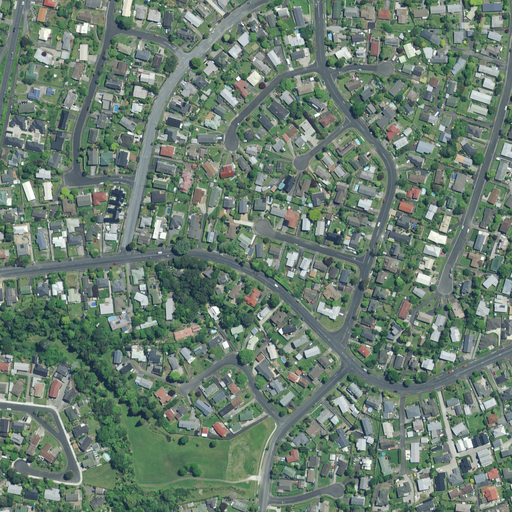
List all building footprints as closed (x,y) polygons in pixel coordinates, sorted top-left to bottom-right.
[(102,0),(93,0),(94,1),(88,0),(86,0),(86,7),(97,8),(97,7),(101,7),(102,0)] [(125,0),(123,16),(129,17),(132,0),(125,0)] [(225,2),(224,0),(211,0),(212,1),(214,0),(217,0),(219,4),(223,8),(228,4),(225,2)] [(342,2),(334,2),(333,19),(340,20),(342,2)] [(501,3),(501,2),(495,2),(495,3),(483,4),(483,13),(486,13),(486,12),(502,11),(502,3),(501,3)] [(210,12),(200,4),(196,10),(205,18),(210,12)] [(147,7),(136,5),(135,10),(138,11),(136,18),(144,20),(146,12),(147,7)] [(305,26),(301,6),(293,8),(298,28),(305,26)] [(445,15),(445,6),(431,7),(431,14),(441,13),(441,15),(445,15)] [(479,8),(472,6),(471,11),(466,16),(471,20),(477,14),(479,8)] [(373,20),(374,7),(368,7),(368,8),(362,8),(362,13),(361,13),(361,17),(366,17),(366,19),(373,20)] [(46,16),(47,9),(40,8),(37,21),(45,22),(48,23),(50,17),(46,16)] [(360,9),(345,8),(345,16),(346,16),(346,18),(352,19),(352,17),(359,17),(360,9)] [(289,16),(287,9),(278,11),(280,18),(289,16)] [(407,9),(397,9),(397,16),(399,16),(399,23),(406,24),(406,16),(407,17),(407,9)] [(429,18),(428,9),(414,10),(415,18),(423,17),(423,19),(429,18)] [(156,11),(150,10),(148,20),(160,22),(162,13),(156,11)] [(383,10),(383,11),(379,10),(378,19),(390,19),(390,11),(383,10)] [(91,12),(86,11),(85,14),(79,13),(77,19),(92,22),(93,15),(90,15),(91,12)] [(169,13),(169,11),(166,11),(164,28),(172,29),(174,13),(169,13)] [(202,21),(189,11),(184,17),(198,27),(201,24),(202,24),(204,21),(203,20),(202,21)] [(276,20),(274,14),(266,17),(268,22),(269,22),(271,28),(278,26),(276,20)] [(499,21),(499,17),(492,16),(492,27),(503,28),(503,21),(499,21)] [(257,24),(255,20),(250,22),(253,27),(251,28),(258,40),(266,35),(263,29),(259,31),(256,25),(257,24)] [(89,24),(84,23),(84,26),(77,25),(76,32),(87,34),(89,24)] [(51,30),(40,27),(39,34),(40,35),(39,39),(47,41),(48,37),(52,38),(53,34),(50,34),(51,30)] [(188,30),(182,28),(182,31),(179,30),(178,32),(176,37),(187,40),(187,38),(194,40),(196,35),(187,32),(188,30)] [(443,40),(424,29),(421,35),(439,46),(443,40)] [(465,32),(464,32),(454,31),(454,43),(462,43),(462,40),(464,40),(464,38),(465,38),(465,32)] [(502,36),(490,31),(488,37),(500,42),(502,36)] [(72,34),(64,32),(62,41),(64,41),(62,49),(69,50),(71,43),(70,43),(72,34)] [(252,39),(246,32),(238,40),(244,47),(252,39)] [(343,35),(343,33),(334,34),(334,43),(344,42),(344,40),(347,40),(346,35),(343,35)] [(305,44),(303,34),(297,36),(297,37),(290,39),(290,36),(285,37),(286,45),(291,44),(292,47),(299,45),(305,44)] [(379,40),(375,39),(376,38),(372,38),(371,55),(379,56),(380,42),(380,41),(379,40)] [(133,48),(119,43),(117,48),(119,49),(118,51),(130,55),(133,48)] [(408,58),(416,56),(415,53),(416,53),(417,55),(421,54),(419,50),(416,51),(415,48),(413,49),(411,43),(403,46),(408,58)] [(242,50),(236,44),(233,47),(233,48),(229,52),(236,59),(238,56),(237,55),(242,50)] [(495,48),(488,45),(485,51),(482,49),(481,53),(487,56),(489,52),(497,56),(500,48),(495,46),(495,48)] [(352,57),(346,46),(342,49),(336,53),(339,59),(344,56),(346,60),(352,57)] [(364,47),(359,47),(359,50),(357,49),(357,58),(366,58),(366,50),(364,50),(364,47)] [(223,50),(220,52),(216,48),(210,54),(214,59),(213,59),(224,70),(229,64),(224,59),(227,57),(225,55),(227,54),(223,50)] [(310,56),(308,48),(304,49),(304,50),(291,53),(293,60),(310,56)] [(432,48),(422,48),(427,58),(429,58),(429,63),(448,63),(448,56),(444,56),(444,53),(438,53),(438,56),(432,56),(432,48)] [(43,51),(38,49),(34,57),(38,59),(38,60),(42,62),(49,65),(53,56),(48,54),(46,58),(41,55),(43,51)] [(148,51),(145,50),(144,52),(138,50),(136,57),(149,61),(151,53),(148,53),(148,51)] [(279,58),(273,50),(267,54),(276,67),(283,62),(280,58),(279,58)] [(70,53),(63,51),(61,58),(69,60),(70,53)] [(266,64),(265,65),(261,61),(265,57),(260,52),(255,57),(253,55),(249,59),(253,64),(261,71),(262,71),(266,75),(270,71),(272,69),(266,64)] [(164,56),(157,53),(153,67),(160,69),(164,56)] [(466,61),(460,58),(456,64),(452,68),(452,69),(450,71),(454,76),(464,67),(466,61)] [(214,64),(211,61),(207,64),(209,65),(203,71),(208,76),(213,71),(214,72),(217,69),(214,65),(214,64)] [(127,64),(120,62),(118,69),(113,68),(112,73),(125,76),(126,72),(125,71),(127,64)] [(414,72),(416,67),(415,66),(413,66),(405,63),(402,72),(410,74),(411,71),(414,72)] [(35,65),(30,64),(29,71),(27,71),(25,78),(37,80),(38,73),(34,72),(35,65)] [(85,66),(76,64),(72,78),(80,80),(81,77),(82,77),(84,71),(85,66)] [(492,68),(480,65),(478,71),(498,77),(500,71),(497,70),(498,68),(492,66),(492,68)] [(427,78),(421,76),(423,69),(416,67),(414,72),(412,79),(420,81),(426,83),(427,78)] [(263,78),(256,71),(247,79),(255,86),(263,78)] [(156,74),(151,73),(150,75),(143,74),(141,81),(149,83),(149,84),(154,85),(156,74)] [(208,83),(201,76),(195,83),(201,89),(208,83)] [(249,86),(239,76),(236,79),(238,80),(233,84),(237,88),(236,89),(245,98),(249,94),(243,88),(245,86),(247,88),(249,86)] [(362,86),(358,77),(352,80),(352,81),(345,84),(347,88),(348,88),(349,91),(362,86)] [(123,81),(107,78),(106,86),(122,89),(123,81)] [(426,90),(432,92),(434,87),(437,88),(439,80),(432,78),(430,85),(428,85),(426,90)] [(492,80),(485,78),(483,86),(493,90),(495,84),(491,82),(492,80)] [(404,84),(399,80),(389,92),(394,96),(404,84)] [(457,82),(450,80),(449,84),(448,84),(447,88),(448,88),(446,93),(445,92),(443,97),(448,99),(450,94),(453,95),(454,92),(456,92),(458,85),(456,84),(457,82)] [(197,89),(189,83),(185,88),(184,87),(183,88),(185,90),(181,94),(187,98),(191,93),(193,94),(197,89)] [(314,87),(313,84),(298,88),(300,95),(314,92),(313,88),(314,87)] [(376,92),(371,87),(368,84),(364,88),(366,90),(361,94),(364,97),(363,98),(365,101),(376,92)] [(143,87),(136,85),(134,96),(146,99),(148,91),(142,90),(143,87)] [(41,89),(35,88),(34,94),(29,93),(28,98),(39,100),(41,89)] [(56,89),(48,88),(46,95),(51,96),(52,94),(55,94),(56,89)] [(237,98),(226,88),(221,94),(234,107),(239,102),(236,99),(237,98)] [(291,94),(288,90),(283,94),(280,97),(283,101),(284,100),(289,105),(294,101),(289,95),(291,94)] [(417,94),(412,90),(406,97),(412,101),(417,94)] [(492,97),(472,90),(470,98),(489,104),(492,97)] [(77,95),(69,92),(64,105),(72,108),(74,101),(77,95)] [(105,93),(103,101),(104,102),(103,104),(102,108),(110,110),(110,111),(113,112),(114,108),(111,107),(113,95),(105,93)] [(325,106),(314,97),(308,104),(320,113),(325,106)] [(453,100),(447,98),(445,105),(455,107),(457,99),(453,98),(453,100)] [(177,103),(171,100),(169,106),(186,114),(188,110),(189,111),(192,105),(184,102),(182,106),(177,104),(177,103)] [(286,110),(275,100),(268,107),(282,121),(284,119),(286,120),(288,117),(287,116),(290,113),(286,109),(286,110)] [(137,104),(134,103),(133,112),(139,113),(139,112),(142,112),(143,106),(137,105),(137,104)] [(36,112),(35,104),(28,105),(27,104),(19,105),(20,113),(28,112),(28,113),(36,112)] [(377,111),(372,104),(365,109),(371,116),(377,111)] [(415,112),(408,104),(403,108),(409,116),(415,112)] [(488,110),(472,104),(470,112),(473,113),(473,111),(486,116),(488,110)] [(227,111),(219,106),(215,112),(223,117),(227,111)] [(396,115),(390,107),(383,112),(386,115),(377,123),(384,131),(388,128),(386,125),(391,121),(390,120),(396,115)] [(69,112),(63,110),(62,116),(61,116),(59,128),(65,129),(69,112)] [(336,119),(331,113),(320,121),(325,127),(336,119)] [(438,117),(422,113),(420,119),(433,123),(433,125),(435,125),(435,124),(437,124),(438,117)] [(108,115),(101,114),(98,127),(105,129),(108,115)] [(30,118),(20,116),(18,123),(19,123),(18,128),(24,130),(26,123),(29,124),(30,118)] [(137,125),(124,116),(120,123),(133,131),(137,125)] [(222,117),(216,116),(214,121),(211,120),(211,121),(206,120),(204,126),(219,130),(221,124),(220,124),(222,117)] [(274,126),(264,116),(260,120),(269,131),(274,126)] [(451,119),(444,116),(439,130),(444,132),(446,126),(448,127),(451,119)] [(182,121),(169,117),(167,124),(182,128),(183,124),(181,124),(182,121)] [(312,126),(307,119),(300,125),(306,131),(304,133),(306,135),(304,136),(308,140),(309,142),(313,138),(311,136),(316,131),(312,127),(313,127),(312,126)] [(398,129),(392,124),(387,129),(390,132),(386,136),(390,141),(396,135),(397,135),(401,131),(398,128),(398,129)] [(286,133),(290,139),(298,132),(293,125),(289,128),(291,129),(286,133)] [(477,128),(468,125),(466,132),(474,134),(473,136),(480,138),(483,129),(477,128)] [(99,130),(92,128),(89,142),(96,143),(97,136),(98,136),(99,130)] [(178,133),(178,130),(167,128),(166,133),(170,134),(168,141),(176,142),(176,140),(185,142),(187,135),(178,133)] [(413,132),(409,128),(404,133),(407,136),(413,132)] [(264,129),(262,131),(260,129),(259,130),(255,135),(260,140),(267,132),(264,129)] [(255,140),(251,130),(244,132),(248,142),(255,140)] [(63,132),(58,131),(56,137),(57,137),(56,142),(53,142),(51,148),(62,151),(64,138),(61,137),(63,132)] [(452,135),(442,132),(439,140),(446,143),(447,140),(450,141),(452,135)] [(290,139),(286,133),(282,136),(287,142),(290,139)] [(306,142),(308,140),(304,136),(302,133),(301,134),(302,136),(301,137),(298,140),(297,138),(294,141),(299,148),(306,142)] [(25,135),(20,134),(19,140),(15,140),(14,144),(23,146),(25,135)] [(135,136),(124,134),(123,140),(124,140),(123,146),(132,147),(133,142),(134,142),(135,136)] [(217,143),(217,135),(199,134),(199,139),(193,139),(193,143),(199,143),(199,142),(217,143)] [(409,144),(406,137),(394,143),(397,150),(409,144)] [(340,154),(342,157),(358,144),(354,139),(343,148),(342,146),(337,150),(338,152),(340,154)] [(286,145),(281,140),(273,147),(277,152),(286,145)] [(464,140),(460,143),(463,146),(462,147),(468,154),(474,156),(477,150),(472,148),(464,140)] [(435,146),(420,141),(416,151),(424,154),(424,152),(429,154),(430,152),(432,153),(435,146)] [(511,145),(505,143),(501,154),(511,157),(511,152),(510,151),(511,145)] [(175,148),(168,146),(167,147),(162,146),(161,154),(173,157),(175,148)] [(263,147),(259,146),(258,148),(252,146),(252,148),(248,147),(246,152),(256,156),(257,152),(261,153),(263,147)] [(199,153),(190,152),(187,151),(186,156),(189,156),(189,158),(199,160),(199,158),(204,158),(204,154),(207,154),(208,148),(201,147),(199,153)] [(131,151),(121,149),(119,158),(117,157),(116,164),(127,167),(129,160),(131,151)] [(29,153),(18,151),(18,153),(16,152),(16,155),(13,155),(12,160),(9,159),(8,164),(17,166),(17,163),(20,164),(21,157),(28,158),(29,153)] [(98,165),(98,151),(89,151),(89,165),(98,165)] [(63,155),(56,153),(53,159),(50,158),(47,165),(58,169),(60,164),(62,160),(61,160),(63,155)] [(114,162),(114,153),(103,153),(103,157),(100,157),(100,165),(110,165),(110,162),(114,162)] [(425,159),(409,153),(407,159),(412,161),(412,162),(416,163),(415,165),(422,167),(425,159)] [(369,161),(364,154),(359,158),(361,160),(358,162),(357,160),(355,161),(353,158),(349,161),(357,171),(369,161)] [(473,160),(457,154),(454,163),(456,163),(457,161),(464,164),(463,166),(468,168),(469,165),(471,166),(473,160)] [(335,163),(328,155),(323,160),(329,167),(328,167),(332,172),(334,171),(340,178),(343,176),(344,177),(348,174),(345,170),(344,171),(339,166),(336,169),(332,165),(335,163)] [(258,161),(253,156),(249,160),(254,165),(258,161)] [(250,168),(242,157),(236,161),(245,174),(250,171),(249,169),(250,168)] [(165,164),(159,162),(157,171),(174,175),(176,167),(165,164)] [(218,173),(209,162),(203,166),(210,175),(208,177),(210,179),(218,173)] [(508,164),(501,162),(495,179),(502,181),(508,164)] [(274,167),(266,164),(264,171),(272,173),(274,167)] [(235,176),(233,165),(224,167),(225,172),(221,173),(222,178),(235,176)] [(326,170),(319,166),(314,172),(324,179),(323,182),(329,186),(331,183),(328,181),(331,176),(325,171),(326,170)] [(376,167),(371,166),(369,171),(367,170),(366,172),(362,171),(359,177),(372,181),(375,174),(374,174),(376,167)] [(45,178),(51,179),(51,171),(45,170),(45,169),(40,169),(40,174),(37,173),(36,177),(43,178),(43,180),(45,180),(45,178)] [(445,180),(446,177),(443,177),(444,171),(438,169),(435,183),(444,185),(445,180)] [(14,181),(13,170),(8,171),(8,174),(2,175),(3,182),(9,181),(10,185),(20,184),(20,180),(14,181)] [(187,171),(184,170),(181,176),(185,178),(181,190),(187,193),(189,188),(189,189),(193,180),(191,180),(193,174),(187,172),(187,171)] [(268,175),(258,173),(255,183),(262,185),(264,179),(267,180),(268,175)] [(467,176),(458,173),(453,189),(462,192),(467,176)] [(426,177),(418,174),(418,176),(410,174),(408,180),(418,184),(419,182),(424,184),(426,177)] [(295,178),(289,175),(284,183),(286,185),(284,189),(290,193),(295,185),(293,183),(295,178)] [(168,182),(156,180),(154,187),(167,189),(168,182)] [(311,182),(305,180),(301,190),(298,189),(296,195),(303,197),(305,192),(308,193),(311,182)] [(36,199),(29,181),(22,184),(29,201),(36,199)] [(52,188),(51,182),(44,183),(45,196),(44,197),(45,200),(53,199),(51,188),(52,188)] [(361,184),(358,192),(374,197),(376,189),(361,184)] [(347,187),(338,185),(337,190),(339,191),(336,202),(342,203),(347,187)] [(203,189),(197,187),(193,204),(198,205),(199,201),(202,202),(203,196),(205,196),(206,190),(203,189)] [(219,190),(219,189),(213,188),(212,191),(209,206),(214,207),(214,205),(217,206),(219,195),(220,195),(221,191),(219,190)] [(421,190),(413,188),(412,191),(409,190),(407,197),(411,198),(413,193),(415,194),(414,198),(418,199),(421,190)] [(488,201),(495,204),(497,199),(499,200),(500,198),(498,197),(501,191),(494,188),(492,193),(490,192),(488,197),(490,198),(488,201)] [(0,205),(12,205),(12,198),(7,198),(7,191),(0,191),(0,197),(0,205)] [(161,194),(160,191),(152,192),(153,203),(167,202),(166,194),(161,194)] [(107,201),(106,192),(93,193),(94,205),(100,205),(100,202),(107,201)] [(234,197),(229,196),(229,193),(225,192),(224,207),(233,208),(234,197)] [(325,200),(324,192),(311,194),(312,200),(314,200),(314,206),(321,205),(321,200),(325,200)] [(122,195),(112,193),(109,208),(119,209),(122,195)] [(92,205),(91,195),(77,197),(78,207),(92,205)] [(445,200),(447,200),(446,203),(448,204),(447,207),(454,209),(456,199),(446,196),(445,200)] [(71,205),(70,199),(63,200),(64,212),(71,212),(71,216),(76,215),(75,205),(71,205)] [(263,199),(255,199),(254,210),(266,210),(267,204),(262,203),(263,199)] [(248,205),(247,200),(239,201),(240,213),(249,213),(249,205),(248,205)] [(373,201),(368,200),(367,202),(360,200),(358,206),(365,208),(365,210),(368,211),(370,207),(371,207),(373,201)] [(433,201),(431,204),(425,217),(432,220),(435,213),(436,213),(438,207),(435,206),(437,203),(433,201)] [(414,206),(401,202),(399,209),(414,214),(416,208),(413,207),(414,206)] [(285,218),(287,211),(284,210),(277,208),(278,207),(272,205),(270,213),(285,218)] [(493,210),(486,208),(480,226),(486,228),(487,224),(490,225),(493,214),(496,215),(498,210),(494,208),(493,210)] [(46,211),(33,209),(32,216),(47,218),(47,215),(46,215),(46,211)] [(288,209),(287,211),(285,218),(285,219),(290,221),(288,226),(295,228),(299,215),(295,214),(291,213),(292,210),(288,209)] [(12,217),(11,211),(7,212),(7,214),(3,215),(4,219),(2,219),(3,223),(16,221),(15,216),(12,217)] [(409,216),(404,214),(403,216),(402,216),(401,221),(399,220),(397,224),(410,229),(411,225),(410,225),(412,219),(408,218),(409,216)] [(153,217),(143,215),(141,227),(145,228),(146,225),(151,226),(153,217)] [(176,215),(175,217),(173,217),(171,228),(175,229),(175,227),(180,228),(180,225),(183,225),(184,219),(182,219),(183,217),(176,215)] [(201,216),(193,215),(190,230),(189,230),(188,237),(196,238),(197,230),(198,230),(201,216)] [(452,218),(445,215),(439,231),(447,233),(452,218)] [(362,216),(362,217),(359,216),(359,219),(349,216),(347,222),(349,223),(349,224),(360,228),(361,224),(367,226),(369,218),(362,216)] [(511,220),(506,217),(500,230),(507,233),(511,224),(511,220)] [(154,238),(158,239),(160,232),(161,232),(160,238),(165,239),(167,233),(163,232),(163,231),(165,231),(167,224),(162,223),(163,221),(160,220),(161,219),(157,218),(155,227),(156,228),(154,235),(151,238),(153,240),(154,238)] [(311,219),(303,218),(302,230),(310,230),(311,219)] [(322,219),(318,218),(317,228),(315,235),(320,236),(320,235),(324,235),(326,222),(322,222),(322,219)] [(71,220),(71,219),(66,219),(67,228),(69,228),(69,233),(75,232),(74,227),(79,227),(78,219),(71,220)] [(63,228),(62,222),(48,224),(49,229),(51,228),(52,230),(54,230),(54,233),(59,232),(59,229),(63,228)] [(236,227),(230,225),(228,234),(226,233),(225,237),(234,239),(236,227)] [(97,236),(101,228),(96,226),(95,228),(91,226),(86,234),(87,241),(92,240),(92,237),(93,234),(97,236)] [(400,230),(396,229),(395,233),(391,231),(389,240),(394,242),(395,240),(411,245),(412,242),(411,242),(413,237),(403,234),(399,233),(400,230)] [(362,233),(355,231),(350,246),(349,245),(348,248),(352,249),(353,247),(358,249),(359,242),(362,233)] [(446,244),(447,236),(439,235),(440,234),(431,231),(428,239),(438,243),(446,244)] [(43,232),(38,233),(36,234),(38,239),(36,239),(37,243),(39,243),(40,250),(47,249),(43,232)] [(140,232),(140,236),(138,244),(143,245),(143,243),(148,244),(149,237),(146,237),(146,233),(140,232)] [(343,237),(328,232),(327,239),(335,241),(335,242),(340,244),(343,237)] [(73,237),(73,234),(68,235),(69,246),(83,244),(82,236),(73,237)] [(251,241),(241,234),(237,239),(241,242),(239,245),(245,249),(251,241)] [(488,235),(484,234),(483,235),(479,234),(475,249),(481,251),(483,243),(485,243),(488,235)] [(63,239),(63,237),(53,238),(53,240),(53,244),(55,243),(56,247),(61,246),(62,248),(66,248),(65,239),(63,239)] [(508,240),(502,238),(499,248),(505,250),(508,240)] [(29,254),(28,244),(24,244),(25,248),(17,249),(18,256),(29,254)] [(266,244),(263,244),(256,245),(257,257),(263,257),(263,251),(266,251),(266,244)] [(400,246),(394,244),(391,253),(397,255),(400,246)] [(431,245),(431,246),(426,245),(423,253),(439,258),(442,248),(431,245)] [(281,249),(271,246),(269,253),(279,256),(281,249)] [(298,254),(294,252),(293,255),(288,253),(286,258),(289,258),(286,265),(293,267),(295,260),(296,260),(298,254)] [(485,257),(470,253),(469,258),(473,259),(471,266),(478,268),(479,266),(481,267),(485,257)] [(504,257),(497,255),(496,259),(494,258),(491,270),(499,272),(502,261),(503,261),(504,257)] [(434,260),(421,256),(420,260),(423,261),(422,265),(420,264),(418,268),(424,270),(425,268),(431,270),(434,260)] [(311,261),(305,258),(300,267),(307,270),(311,261)] [(394,260),(387,258),(384,268),(390,270),(390,271),(396,273),(397,267),(393,266),(394,260)] [(328,265),(316,261),(314,267),(326,271),(328,265)] [(208,266),(203,273),(212,279),(216,273),(208,266)] [(339,269),(332,266),(329,277),(335,279),(337,273),(338,273),(339,269)] [(145,279),(144,268),(139,269),(139,270),(135,270),(131,270),(132,276),(134,275),(134,284),(138,284),(138,280),(145,279)] [(182,273),(175,270),(173,275),(180,278),(182,273)] [(351,272),(343,270),(340,280),(338,279),(337,283),(347,286),(348,283),(346,282),(349,275),(350,275),(351,272)] [(389,273),(380,271),(377,281),(384,284),(385,278),(387,279),(389,273)] [(431,277),(419,273),(417,278),(416,278),(415,281),(429,286),(431,277)] [(230,277),(228,274),(218,279),(221,285),(228,281),(227,278),(230,277)] [(497,279),(493,275),(483,284),(488,289),(493,284),(496,287),(499,281),(497,279)] [(93,297),(95,296),(94,282),(93,279),(89,280),(89,277),(83,277),(85,293),(88,293),(89,297),(93,297)] [(103,280),(103,278),(97,279),(98,288),(109,286),(109,279),(103,280)] [(511,286),(511,280),(506,279),(502,293),(510,295),(511,286)] [(123,280),(114,281),(114,284),(113,284),(114,292),(124,291),(123,280)] [(472,281),(468,281),(468,283),(464,282),(462,292),(466,293),(466,292),(469,292),(472,281)] [(43,284),(43,282),(38,283),(38,287),(36,287),(37,296),(49,294),(48,283),(43,284)] [(63,291),(63,282),(56,282),(57,284),(53,285),(53,295),(58,295),(57,293),(62,292),(62,291),(63,291)] [(242,288),(236,284),(229,296),(235,299),(236,297),(238,298),(241,293),(239,292),(242,288)] [(313,299),(315,300),(315,298),(316,298),(320,285),(315,284),(313,291),(306,289),(305,295),(303,297),(310,302),(313,299)] [(337,292),(330,284),(326,288),(328,291),(325,293),(324,292),(322,292),(327,299),(331,296),(333,298),(335,301),(342,296),(338,291),(337,292)] [(160,292),(159,293),(157,285),(149,286),(150,294),(153,294),(154,305),(162,303),(165,302),(164,291),(160,292)] [(32,293),(31,286),(21,287),(22,295),(32,293)] [(381,288),(376,286),(373,296),(381,299),(382,297),(387,299),(389,293),(386,292),(386,290),(382,289),(381,288)] [(426,293),(416,286),(412,292),(422,299),(426,293)] [(14,296),(13,288),(6,289),(8,306),(13,306),(13,303),(19,302),(18,296),(12,297),(12,296),(14,296)] [(260,292),(254,288),(249,298),(247,297),(246,300),(247,301),(246,303),(254,307),(257,303),(256,303),(257,299),(256,299),(260,292)] [(75,294),(74,289),(68,289),(69,296),(68,296),(69,304),(80,303),(79,294),(75,294)] [(145,305),(145,308),(149,308),(148,297),(137,292),(134,299),(141,302),(142,305),(144,305),(145,305)] [(126,300),(126,295),(120,296),(120,297),(114,298),(116,313),(121,312),(121,308),(125,307),(125,303),(123,303),(123,300),(126,300)] [(174,313),(173,299),(166,299),(167,320),(173,320),(173,313),(174,313)] [(379,302),(372,300),(369,311),(376,313),(379,302)] [(412,303),(404,300),(398,317),(406,320),(412,303)] [(486,303),(481,301),(476,314),(485,317),(485,314),(488,315),(490,309),(484,307),(486,303)] [(325,303),(320,302),(317,312),(330,316),(330,318),(336,320),(337,316),(338,316),(340,308),(334,306),(332,310),(326,308),(326,310),(324,309),(325,303)] [(114,313),(113,304),(109,305),(109,306),(104,307),(104,304),(100,304),(101,315),(114,313)] [(501,304),(495,304),(495,311),(507,312),(507,306),(501,305),(501,304)] [(220,313),(216,305),(207,311),(212,318),(213,317),(215,321),(219,319),(216,315),(220,313)] [(259,313),(260,314),(258,317),(261,320),(264,318),(270,311),(266,307),(259,313)] [(288,316),(280,309),(271,319),(278,326),(288,316)] [(462,313),(461,309),(454,312),(456,317),(458,316),(460,319),(465,317),(463,313),(462,313)] [(433,317),(420,312),(417,319),(431,324),(433,317)] [(131,322),(127,313),(122,316),(123,319),(111,325),(113,330),(121,327),(131,322)] [(437,342),(440,332),(438,332),(438,330),(437,330),(438,326),(439,327),(440,325),(442,326),(445,317),(438,314),(435,324),(433,323),(431,329),(433,330),(430,339),(437,342)] [(152,321),(151,317),(147,318),(148,322),(135,326),(137,331),(158,325),(157,320),(152,321)] [(375,318),(370,317),(369,319),(364,318),(362,323),(372,326),(375,318)] [(502,319),(489,318),(489,322),(487,322),(487,331),(490,331),(490,329),(497,329),(497,327),(501,328),(502,319)] [(385,337),(394,340),(396,336),(400,333),(403,329),(396,323),(392,328),(394,329),(392,332),(389,331),(387,330),(385,337)] [(297,330),(295,324),(284,327),(285,334),(297,330)] [(200,325),(191,328),(174,333),(176,340),(194,335),(193,334),(202,331),(200,325)] [(244,331),(241,325),(230,329),(232,335),(234,334),(235,339),(239,338),(238,334),(244,331)] [(456,330),(455,327),(450,328),(452,334),(451,334),(453,343),(460,341),(458,335),(460,334),(459,330),(456,330)] [(377,335),(364,329),(361,336),(374,341),(377,335)] [(494,338),(492,334),(487,336),(487,335),(484,337),(484,338),(482,339),(483,342),(481,343),(482,345),(480,346),(481,350),(494,345),(498,344),(495,338),(494,338)] [(309,341),(306,335),(300,338),(293,341),(297,348),(309,341)] [(476,336),(466,335),(464,352),(471,353),(473,340),(475,341),(476,336)] [(223,342),(219,336),(208,343),(211,348),(218,344),(219,345),(223,342)] [(259,340),(254,336),(248,342),(247,349),(253,350),(254,345),(259,340)] [(208,351),(204,343),(193,350),(197,356),(203,352),(204,353),(208,351)] [(293,346),(289,343),(282,350),(286,353),(293,346)] [(278,358),(274,345),(267,347),(268,353),(269,353),(271,360),(278,358)] [(371,353),(363,345),(358,350),(367,358),(371,353)] [(196,359),(185,347),(180,351),(185,357),(185,358),(190,364),(196,359)] [(320,353),(317,347),(305,351),(307,358),(320,353)] [(136,349),(132,349),(132,358),(139,358),(139,362),(146,362),(146,355),(147,355),(147,351),(136,351),(136,349)] [(156,351),(150,350),(149,362),(160,363),(161,356),(156,355),(156,351)] [(388,351),(381,350),(380,363),(387,364),(388,351)] [(456,355),(442,351),(440,358),(455,362),(456,355)] [(177,357),(175,354),(171,355),(172,357),(169,358),(174,369),(179,367),(175,358),(177,357)] [(329,360),(323,354),(318,360),(326,369),(333,362),(330,359),(329,360)] [(404,358),(398,356),(394,368),(400,370),(404,358)] [(433,360),(426,358),(425,360),(424,360),(422,367),(433,370),(435,364),(432,363),(433,360)] [(270,364),(265,359),(256,368),(263,376),(264,375),(269,380),(274,375),(270,371),(271,371),(268,367),(270,364)] [(419,362),(411,359),(409,366),(417,369),(419,362)] [(10,364),(0,362),(0,369),(9,371),(10,364)] [(30,364),(15,362),(14,370),(12,369),(12,375),(14,376),(14,374),(17,374),(17,370),(29,371),(30,364)] [(135,369),(129,362),(125,366),(125,367),(121,370),(124,375),(130,371),(131,372),(135,369)] [(41,365),(37,364),(34,373),(48,377),(50,370),(41,367),(41,365)] [(71,370),(59,365),(56,372),(59,373),(57,377),(62,380),(64,376),(67,377),(71,370)] [(324,371),(318,366),(309,375),(314,380),(324,371)] [(509,379),(506,371),(502,373),(503,375),(496,378),(499,384),(509,379)] [(299,377),(291,373),(287,378),(296,383),(299,377)] [(233,382),(228,375),(223,378),(228,386),(233,382)] [(149,381),(137,376),(135,381),(139,383),(139,384),(151,389),(154,382),(149,381)] [(301,377),(298,383),(306,388),(309,382),(301,377)] [(42,379),(34,378),(32,387),(35,387),(35,389),(36,389),(35,396),(42,397),(44,385),(36,383),(37,380),(42,381),(42,379)] [(284,390),(277,379),(270,384),(274,390),(270,392),(273,396),(278,393),(284,390)] [(63,383),(55,380),(52,385),(50,396),(58,398),(60,390),(63,383)] [(24,385),(18,381),(11,392),(19,397),(23,390),(22,389),(24,385)] [(357,386),(354,382),(348,388),(354,394),(359,398),(363,393),(357,387),(357,386)] [(486,391),(482,382),(475,385),(479,396),(483,395),(484,397),(493,393),(491,389),(486,391)] [(8,384),(0,383),(0,384),(0,391),(0,393),(7,393),(8,384)] [(218,389),(214,383),(203,392),(207,397),(218,389)] [(240,391),(234,383),(229,387),(234,395),(240,391)] [(166,391),(163,387),(155,394),(163,404),(167,401),(168,402),(172,398),(169,395),(168,396),(164,392),(166,391)] [(511,387),(511,388),(504,391),(505,393),(503,394),(504,397),(502,398),(504,402),(511,398),(511,387)] [(77,393),(74,389),(68,393),(64,400),(71,403),(72,398),(77,393)] [(226,396),(222,391),(213,398),(217,403),(226,396)] [(295,396),(291,391),(280,401),(286,407),(291,402),(291,401),(295,396)] [(474,403),(470,391),(464,393),(467,403),(468,403),(468,405),(474,403)] [(244,402),(239,396),(219,412),(225,419),(229,416),(227,414),(244,402)] [(348,406),(343,396),(333,401),(336,406),(339,404),(343,413),(348,411),(346,407),(348,406)] [(382,402),(369,397),(366,403),(375,407),(375,409),(378,410),(382,402)] [(459,404),(457,398),(447,401),(448,407),(459,404)] [(497,405),(494,398),(484,403),(486,409),(497,405)] [(213,410),(199,399),(195,405),(205,412),(204,413),(208,416),(213,410)] [(439,414),(434,399),(425,401),(426,403),(422,405),(425,415),(432,412),(433,416),(439,414)] [(394,412),(394,401),(384,401),(385,412),(383,412),(383,418),(389,418),(389,413),(394,412)] [(189,409),(185,404),(178,410),(179,412),(175,415),(171,409),(163,415),(165,418),(167,416),(171,420),(176,417),(179,420),(183,416),(183,415),(189,409)] [(361,411),(354,404),(350,408),(353,411),(351,413),(356,418),(358,416),(357,414),(361,411)] [(75,409),(74,406),(66,409),(68,416),(69,416),(72,421),(78,419),(76,414),(78,414),(76,408),(75,409)] [(421,415),(418,406),(406,409),(408,418),(421,415)] [(331,415),(326,409),(316,419),(322,424),(331,415)] [(253,419),(252,411),(245,412),(245,413),(240,414),(241,421),(253,419)] [(498,422),(496,414),(488,416),(490,424),(488,425),(489,428),(496,426),(495,423),(498,422)] [(341,421),(336,416),(331,420),(336,426),(341,421)] [(10,420),(0,418),(0,426),(2,427),(1,432),(2,432),(1,436),(8,437),(10,420)] [(373,434),(368,418),(362,420),(367,435),(373,434)] [(419,432),(424,431),(421,420),(413,422),(415,431),(416,431),(416,432),(419,432)] [(196,422),(180,421),(179,427),(188,428),(187,430),(191,430),(191,429),(196,429),(196,422)] [(25,430),(26,423),(13,422),(12,429),(25,430)] [(224,428),(217,422),(213,426),(219,432),(218,433),(223,437),(228,432),(224,428)] [(242,428),(239,422),(231,427),(234,432),(242,428)] [(391,427),(390,422),(383,423),(385,435),(387,435),(388,438),(393,437),(393,432),(394,432),(393,426),(391,427)] [(435,424),(435,422),(430,423),(430,424),(428,425),(428,431),(431,431),(432,438),(437,437),(436,430),(441,429),(440,423),(435,424)] [(466,428),(462,422),(452,429),(456,435),(466,428)] [(85,426),(85,423),(74,427),(75,430),(74,430),(76,438),(79,436),(90,431),(87,425),(85,426)] [(320,428),(315,423),(306,431),(313,438),(316,436),(314,434),(320,428)] [(347,437),(342,427),(337,430),(341,437),(334,440),(337,445),(340,442),(343,448),(349,444),(346,438),(347,437)] [(506,434),(504,427),(494,430),(495,433),(493,433),(495,438),(506,434)] [(329,435),(323,428),(321,429),(324,432),(321,434),(325,438),(329,435)] [(488,428),(457,438),(461,448),(491,438),(488,428)] [(289,444),(291,446),(297,447),(301,443),(303,446),(305,444),(307,445),(311,441),(306,437),(308,435),(303,431),(289,444)] [(25,438),(14,433),(11,439),(22,445),(25,438)] [(36,434),(31,444),(26,453),(33,456),(38,447),(37,447),(42,438),(36,434)] [(79,442),(82,445),(80,447),(86,451),(94,441),(88,436),(87,437),(85,435),(79,442)] [(366,440),(358,439),(358,443),(357,443),(357,447),(358,447),(358,450),(365,451),(366,440)] [(395,447),(394,441),(388,442),(387,442),(381,443),(382,449),(388,448),(389,450),(396,449),(396,447),(395,447)] [(46,459),(52,463),(52,462),(54,463),(57,459),(51,454),(48,452),(52,446),(48,443),(40,454),(38,457),(44,461),(46,459)] [(101,451),(97,443),(92,446),(94,450),(96,449),(97,452),(101,451)] [(419,447),(419,443),(411,443),(411,458),(411,462),(419,462),(419,450),(422,450),(422,447),(419,447)] [(492,444),(479,448),(483,461),(496,458),(492,444)] [(300,460),(297,449),(294,450),(295,455),(287,457),(288,463),(300,460)] [(511,449),(502,452),(503,457),(511,454),(511,449)] [(474,464),(468,450),(465,452),(467,456),(462,458),(466,468),(474,464)] [(451,452),(448,453),(448,451),(443,453),(443,454),(434,457),(436,463),(443,461),(443,463),(451,461),(450,459),(450,458),(452,457),(451,452)] [(96,452),(94,453),(94,452),(88,454),(90,459),(82,462),(84,467),(89,466),(89,468),(98,465),(96,460),(99,459),(96,452)] [(317,457),(311,456),(310,461),(309,461),(308,467),(316,468),(317,457)] [(388,466),(385,456),(379,458),(382,469),(381,469),(383,473),(384,476),(393,474),(391,466),(388,466)] [(372,460),(363,459),(362,462),(360,462),(360,464),(363,464),(363,466),(362,469),(371,470),(372,460)] [(342,461),(340,460),(338,465),(340,466),(337,473),(342,476),(348,464),(342,461)] [(332,466),(326,463),(321,474),(327,477),(332,466)] [(296,472),(286,466),(282,472),(292,478),(296,472)] [(460,473),(459,468),(453,469),(454,473),(451,474),(452,477),(449,478),(450,483),(452,482),(453,485),(463,482),(462,478),(461,478),(460,473)] [(495,478),(499,477),(497,469),(490,470),(490,471),(488,472),(488,473),(490,479),(490,480),(495,478)] [(511,471),(509,472),(508,469),(503,470),(505,479),(511,478),(511,471)] [(308,471),(308,474),(306,474),(305,477),(308,478),(308,482),(314,482),(315,471),(308,471)] [(446,478),(445,472),(440,473),(440,476),(436,477),(437,484),(438,484),(438,487),(437,487),(437,491),(446,490),(444,478),(446,478)] [(485,480),(483,474),(474,476),(476,484),(485,482),(485,480)] [(374,478),(370,478),(370,479),(361,479),(361,489),(367,490),(368,482),(374,483),(374,478)] [(432,486),(430,478),(418,480),(420,491),(429,489),(429,487),(432,486)] [(11,482),(7,481),(6,487),(9,487),(8,492),(21,495),(22,487),(10,485),(11,482)] [(292,483),(279,482),(278,490),(292,491),(292,483)] [(411,494),(409,482),(400,483),(401,487),(397,488),(399,497),(410,495),(410,494),(411,494)] [(474,491),(471,485),(462,489),(462,490),(459,491),(458,489),(449,493),(451,499),(460,495),(461,497),(474,491)] [(489,501),(498,499),(495,489),(490,491),(489,487),(485,488),(481,489),(482,492),(486,491),(486,493),(485,494),(485,497),(481,498),(483,504),(489,501)] [(61,490),(53,489),(53,491),(46,490),(44,499),(59,501),(61,490)] [(384,489),(384,491),(381,490),(380,500),(377,500),(377,505),(385,506),(385,505),(389,505),(389,498),(388,498),(389,489),(384,489)] [(39,493),(26,491),(25,498),(39,500),(39,493)] [(106,502),(102,496),(97,500),(96,498),(91,501),(92,503),(90,504),(95,510),(106,502)] [(207,505),(211,504),(211,507),(216,506),(215,503),(216,503),(216,499),(206,501),(207,505)] [(245,511),(248,506),(236,501),(233,507),(245,511)] [(328,511),(330,501),(326,501),(325,503),(319,503),(319,509),(320,510),(320,511),(323,511),(328,511)] [(436,507),(433,501),(416,507),(418,511),(423,511),(430,509),(431,509),(436,507)] [(465,502),(463,502),(463,504),(457,504),(456,511),(465,511),(470,511),(470,508),(471,508),(471,505),(465,505),(465,502)] [(207,511),(205,503),(197,506),(198,508),(191,510),(191,511),(207,511)]
